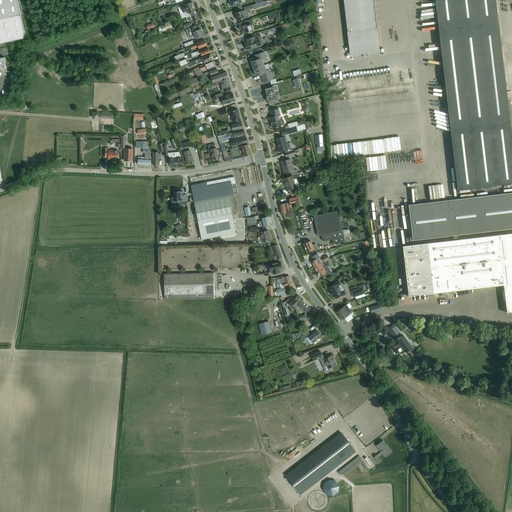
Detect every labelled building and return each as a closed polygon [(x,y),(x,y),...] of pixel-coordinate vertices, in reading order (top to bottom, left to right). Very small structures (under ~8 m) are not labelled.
[(0,0),(0,19),(20,15),(17,0),(0,0)] [(373,0),(343,0),(350,55),(379,52),(373,0)] [(435,0),(458,190),(511,183),(511,136),(496,0),(435,0)] [(250,9),(267,4),(266,1),(263,2),(256,4),(243,8),(244,10),(242,11),(235,14),(238,21),(249,16),(248,13),(251,12),(250,9)] [(191,12),(195,11),(192,2),(180,6),(183,13),(184,13),(185,17),(186,16),(192,14),(191,12)] [(186,16),(185,17),(187,21),(192,19),(193,22),(198,20),(195,11),(191,12),(192,14),(186,16)] [(269,17),(270,20),(280,17),(279,12),(268,15),(265,16),(266,18),(269,17)] [(25,38),(20,15),(0,19),(0,42),(0,44),(25,38)] [(254,25),(251,19),(238,23),(240,28),(241,28),(241,29),(242,29),(243,29),(244,33),(248,31),(248,33),(253,31),(251,26),(254,25)] [(171,23),(166,25),(161,27),(163,31),(172,28),(171,25),(177,23),(176,21),(171,23)] [(196,26),(185,30),(189,38),(194,35),(196,38),(198,38),(202,36),(202,35),(203,35),(202,32),(201,32),(200,29),(199,29),(197,30),(196,26)] [(254,37),(246,39),(247,43),(245,43),(247,50),(264,45),(261,35),(254,37)] [(190,46),(185,48),(186,51),(191,49),(198,46),(199,49),(202,47),(206,46),(204,40),(200,42),(190,46)] [(207,47),(202,49),(193,53),(191,54),(192,57),(200,53),(201,56),(209,52),(207,47)] [(253,69),(264,65),(262,60),(266,58),(264,52),(259,54),(254,55),(256,60),(251,62),(253,69)] [(212,60),(210,54),(188,63),(189,66),(189,67),(196,64),(202,62),(203,63),(212,60)] [(213,61),(208,63),(193,69),(194,72),(200,70),(201,70),(206,68),(207,69),(215,66),(213,61)] [(264,65),(253,69),(255,76),(261,74),(263,83),(270,81),(271,84),(276,82),(275,79),(273,79),(270,69),(266,71),(264,65)] [(217,69),(212,71),(209,72),(213,83),(228,77),(226,72),(218,75),(218,73),(217,69)] [(198,77),(187,81),(189,86),(200,81),(198,77)] [(228,78),(215,83),(216,86),(224,83),(225,87),(222,88),(223,92),(231,89),(228,78)] [(278,90),(277,85),(272,86),(272,87),(265,89),(267,99),(268,104),(277,102),(276,99),(277,99),(276,94),(275,94),(274,90),(278,90)] [(233,93),(221,97),(223,104),(235,101),(233,93)] [(200,95),(189,99),(192,107),(203,103),(200,95)] [(275,109),(270,110),(272,117),(270,117),(271,121),(270,121),(272,128),(277,126),(285,124),(284,120),(280,121),(278,116),(280,115),(278,108),(275,109)] [(238,113),(237,109),(229,112),(232,121),(240,119),(238,113)] [(289,128),(281,130),(282,136),(298,131),(296,126),(294,127),(289,128)] [(285,153),(294,150),(291,148),(289,143),(285,144),(284,137),(277,139),(279,147),(277,147),(279,151),(284,150),(285,153)] [(247,142),(246,138),(230,141),(232,148),(236,147),(235,145),(247,142)] [(194,140),(182,143),(184,149),(196,145),(194,140)] [(147,142),(136,142),(136,148),(143,148),(143,153),(145,153),(144,158),(138,157),(138,164),(151,165),(151,160),(147,142)] [(218,159),(216,148),(215,148),(214,144),(207,145),(208,149),(208,150),(209,154),(203,155),(204,159),(210,157),(210,160),(218,159)] [(251,155),(248,145),(241,146),(244,156),(251,155)] [(105,148),(105,152),(105,157),(108,157),(108,159),(118,160),(118,151),(108,150),(109,148),(105,148)] [(124,149),(124,161),(132,161),(133,149),(124,149)] [(193,162),(192,157),(190,150),(183,152),(187,164),(193,162)] [(161,157),(161,154),(159,154),(159,152),(153,152),(153,160),(153,165),(158,165),(159,157),(161,157)] [(172,158),(169,158),(169,165),(182,164),(182,159),(181,159),(181,156),(180,156),(179,152),(171,153),(172,158)] [(289,159),(286,160),(281,161),(284,173),(294,171),(293,166),(291,167),(289,159)] [(296,187),(293,179),(292,176),(287,177),(282,179),(283,183),(285,183),(288,190),(287,190),(289,195),(297,190),(296,187)] [(191,185),(193,197),(194,201),(197,220),(199,230),(234,223),(232,213),(237,212),(232,186),(235,185),(234,177),(191,185)] [(174,189),(174,194),(174,201),(182,201),(182,205),(187,205),(186,195),(183,195),(183,194),(183,192),(178,192),(178,189),(174,189)] [(511,192),(409,205),(413,240),(453,235),(454,237),(458,236),(458,235),(511,228),(511,192)] [(284,204),(279,205),(281,214),(282,214),(283,214),(286,213),(288,215),(289,214),(290,213),(289,209),(292,208),(291,204),(288,204),(288,203),(284,204)] [(343,230),(342,228),(338,211),(314,216),(317,231),(316,231),(318,236),(321,235),(322,241),(331,239),(333,244),(337,243),(351,240),(348,229),(343,230)] [(261,221),(258,222),(259,227),(263,226),(266,225),(271,224),(269,216),(267,217),(264,217),(261,218),(261,221)] [(268,230),(263,231),(258,233),(259,237),(261,236),(262,242),(271,240),(270,234),(269,234),(268,230)] [(428,243),(403,246),(409,296),(434,293),(504,285),(507,312),(511,311),(511,233),(458,240),(458,236),(454,237),(454,240),(428,243)] [(310,241),(303,244),(307,253),(310,251),(310,252),(311,251),(314,249),(315,251),(318,250),(315,244),(312,245),(310,241)] [(279,261),(283,260),(277,245),(272,246),(275,256),(274,256),(275,260),(278,259),(279,261)] [(311,262),(314,267),(328,258),(327,256),(321,260),(317,254),(311,257),(314,261),(311,262)] [(328,258),(314,267),(319,276),(324,274),(325,273),(322,268),(325,267),(326,268),(329,267),(328,266),(331,265),(329,262),(330,261),(328,258)] [(279,268),(281,268),(280,261),(268,264),(270,272),(272,271),(273,274),(280,272),(279,268)] [(213,273),(164,274),(164,295),(174,295),(174,300),(214,299),(213,273)] [(291,284),(288,276),(284,277),(280,278),(283,287),(291,284)] [(329,287),(333,294),(335,299),(342,295),(343,296),(346,294),(344,290),(341,292),(338,286),(340,285),(340,284),(339,281),(338,281),(335,282),(336,283),(329,287)] [(362,287),(351,291),(353,297),(364,293),(362,287)] [(284,288),(275,291),(276,292),(277,295),(277,296),(282,295),(283,297),(286,296),(284,288)] [(301,301),(302,301),(302,300),(298,296),(294,300),(289,305),(293,309),(296,305),(301,301)] [(310,309),(302,301),(301,301),(296,305),(299,308),(300,308),(306,313),(310,309)] [(379,304),(370,307),(371,312),(381,309),(379,304)] [(352,312),(346,305),(336,312),(342,319),(352,312)] [(258,326),(260,337),(270,335),(268,324),(258,326)] [(389,331),(396,341),(398,344),(394,347),(396,350),(399,354),(402,353),(405,350),(407,353),(408,352),(409,352),(409,351),(412,349),(413,348),(409,342),(403,335),(402,336),(395,326),(395,327),(389,331)] [(447,329),(446,338),(454,339),(455,330),(447,329)] [(311,335),(308,331),(307,330),(302,334),(303,335),(300,338),(302,341),(306,337),(308,336),(309,337),(308,337),(313,343),(321,336),(317,330),(311,335)] [(320,351),(311,355),(313,361),(319,358),(322,357),(326,364),(323,366),(325,372),(327,372),(331,370),(330,367),(336,365),(332,357),(333,357),(332,355),(325,359),(323,356),(322,356),(320,351)] [(341,433),(285,476),(299,494),(355,451),(341,433)] [(383,440),(379,444),(376,446),(381,452),(377,455),(373,457),(378,464),(382,461),(379,457),(382,454),(385,457),(392,452),(383,440)] [(359,456),(337,472),(339,475),(342,475),(362,459),(359,456)] [(370,469),(363,461),(358,466),(364,474),(370,469)]
